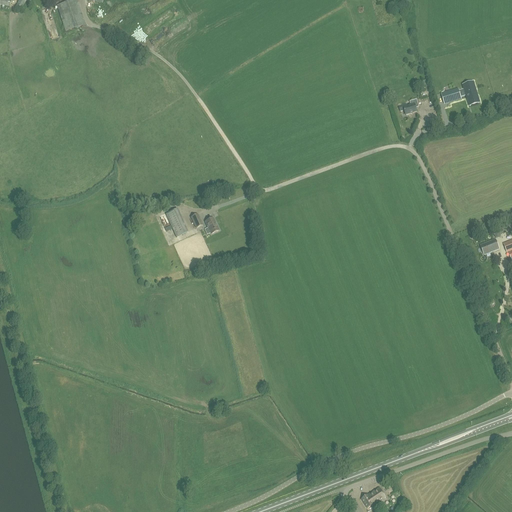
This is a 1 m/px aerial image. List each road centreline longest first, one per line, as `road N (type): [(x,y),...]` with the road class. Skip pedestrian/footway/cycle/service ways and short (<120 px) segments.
road 1 (track): [(257,193),(381,149),(409,147),(511,387)]
road 2 (unclassified): [(228,511),(333,457),(441,426),(511,392)]
road 3 (track): [(81,0),(91,24),(174,69),(257,193)]
road 4 (primary): [(261,511),(511,416)]
road 5 (track): [(0,279),(57,511)]
road 6 (unclassified): [(511,434),(341,490)]
